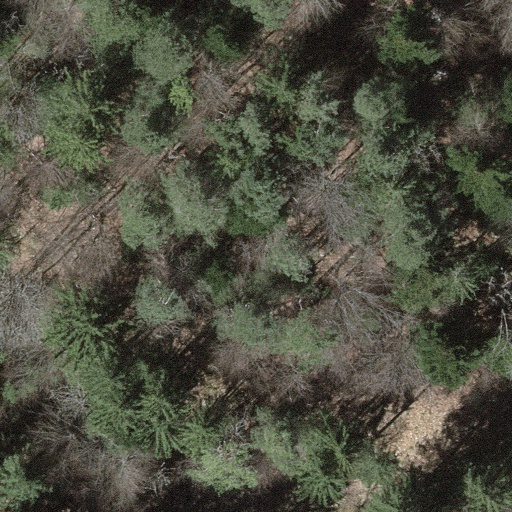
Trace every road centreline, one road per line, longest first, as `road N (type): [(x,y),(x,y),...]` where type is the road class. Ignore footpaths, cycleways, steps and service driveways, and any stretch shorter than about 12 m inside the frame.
road 1 (track): [(0,188),(301,393),(413,410)]
road 2 (track): [(28,511),(54,502),(327,487),(404,463),(432,430),(413,410)]
road 3 (track): [(277,0),(361,32),(511,53)]
